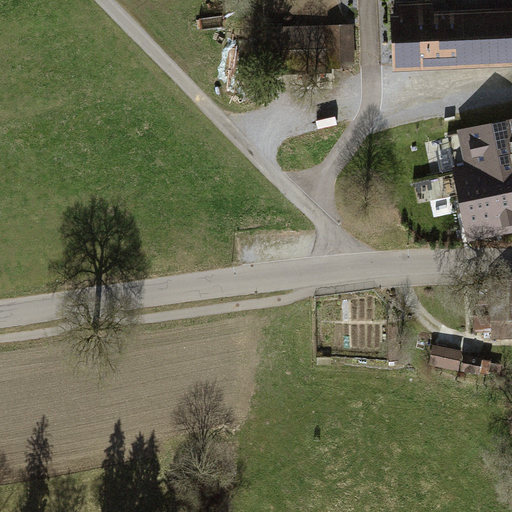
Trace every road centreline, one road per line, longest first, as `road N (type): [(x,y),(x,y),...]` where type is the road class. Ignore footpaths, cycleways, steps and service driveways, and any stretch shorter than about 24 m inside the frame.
road 1 (residential): [(511,263),(367,265),(0,316)]
road 2 (track): [(367,265),(103,0)]
road 3 (track): [(310,208),(365,119),(371,0)]
road 4 (unknown): [(453,262),(393,157),(372,88)]
road 5 (track): [(231,130),(305,95),(372,88)]
